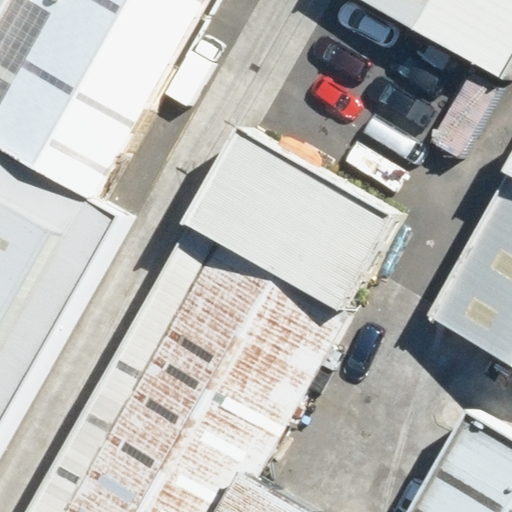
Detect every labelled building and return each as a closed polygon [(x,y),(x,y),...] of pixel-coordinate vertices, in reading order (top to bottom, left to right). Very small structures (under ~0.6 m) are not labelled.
[(229,0),(70,0),(0,124),(0,138),(114,203),(229,0)] [(0,0),(0,43),(24,0),(0,0)] [(511,0),(369,0),(511,79),(511,0)] [(38,511),(251,511),(270,479),(415,225),(254,134),(38,511)] [(0,456),(137,216),(114,203),(0,138),(0,456)] [(511,180),(436,314),(511,357),(511,180)] [(511,511),(511,429),(485,414),(429,511),(511,511)] [(251,511),(329,511),(270,479),(251,511)]
